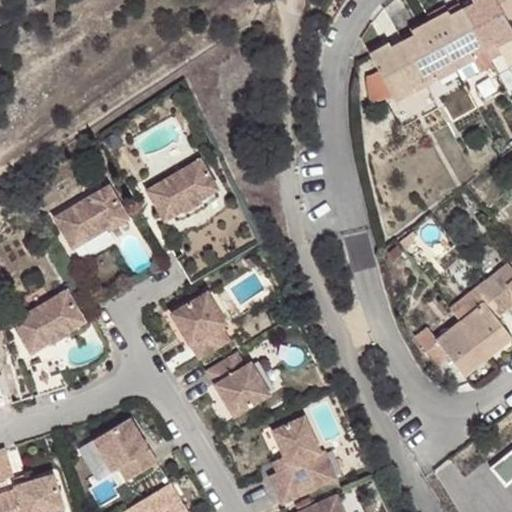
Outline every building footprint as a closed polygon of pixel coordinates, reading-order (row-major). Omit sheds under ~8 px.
[(391,95),(395,103),(415,93),(413,89),(435,77),(438,82),(475,63),(472,57),(486,50),(500,74),(511,67),(511,32),(507,23),(511,19),(511,0),(470,0),(473,3),(448,15),(447,11),(410,31),(413,36),(389,48),(387,44),(368,54),(378,72),(367,78),(369,108),(391,95)] [(203,157),(148,188),(166,219),(185,208),(187,211),(203,201),(202,199),(220,188),(203,157)] [(109,185),(54,216),(73,249),(108,229),(109,231),(129,220),(109,185)] [(175,258),(190,284),(215,270),(200,244),(175,258)] [(86,278),(100,302),(126,287),(111,262),(86,278)] [(426,329),(412,338),(438,367),(449,359),(464,377),(511,339),(498,319),(511,308),(511,280),(507,285),(496,272),(451,310),(460,322),(435,341),(426,329)] [(64,288),(10,320),(28,351),(47,339),(49,342),(65,332),(63,330),(82,319),(64,288)] [(195,342),(191,344),(199,359),(229,341),(221,327),(227,324),(209,294),(174,316),(183,332),(188,330),(195,342)] [(183,332),(191,344),(195,342),(188,330),(183,332)] [(236,353),(206,371),(215,385),(219,382),(226,394),(222,397),(232,414),(268,391),(250,362),(244,366),(236,353)] [(30,367),(39,395),(67,387),(58,358),(30,367)] [(219,382),(215,385),(222,397),(226,394),(219,382)] [(129,415),(93,438),(113,469),(119,465),(127,478),(157,460),(148,446),(143,449),(136,437),(140,434),(129,415)] [(269,476),(282,504),(336,479),(319,443),(316,445),(303,417),(272,431),(283,457),(288,467),(272,474),(269,476)] [(148,446),(140,434),(136,437),(143,449),(148,446)] [(511,447),(488,468),(500,483),(511,472),(511,447)] [(4,448),(0,449),(0,480),(12,477),(4,448)] [(268,464),(272,474),(288,467),(283,457),(268,464)] [(0,495),(0,511),(52,511),(65,508),(54,475),(15,487),(17,491),(0,495)] [(169,480),(124,508),(126,511),(169,511),(183,503),(169,480)] [(299,511),(343,511),(336,495),(299,511)] [(189,511),(183,503),(169,511),(189,511)]
